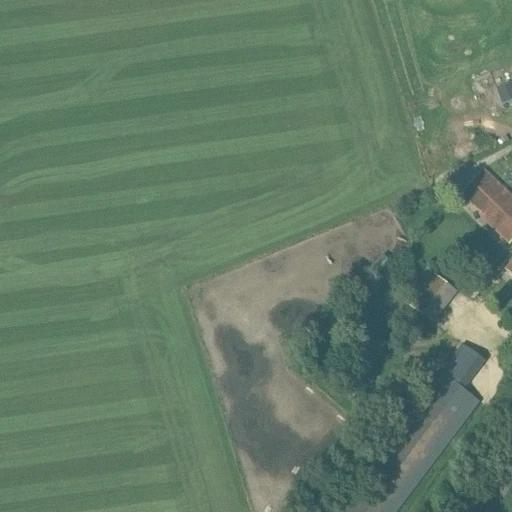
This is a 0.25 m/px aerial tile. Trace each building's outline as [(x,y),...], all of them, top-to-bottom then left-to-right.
[(494,88),(499,104),(511,99),(511,83),(511,82),(494,88)] [(511,198),(483,171),(460,195),(483,216),(481,219),(509,246),(511,242),(511,264),(505,272),(511,278),(511,198)] [(432,324),(455,295),(425,272),(408,294),(415,300),(410,307),(432,324)] [(366,380),(387,345),(367,332),(345,367),(366,380)] [(463,391),(484,363),(468,350),(447,379),(440,374),(336,511),(396,511),(479,403),(463,391)]
